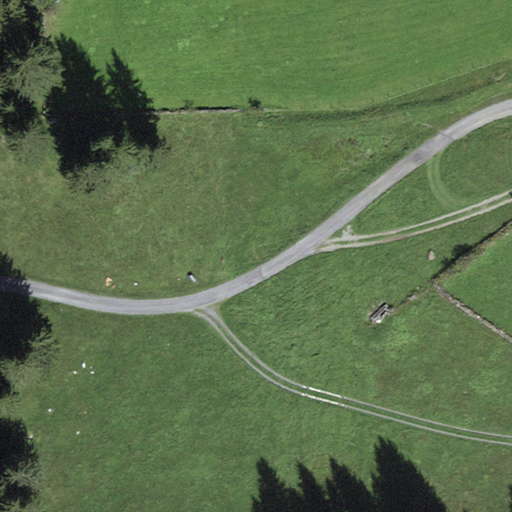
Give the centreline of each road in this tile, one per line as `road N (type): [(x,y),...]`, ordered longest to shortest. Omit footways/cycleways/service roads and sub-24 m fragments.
road 1 (track): [(511,430),(287,391),(197,299)]
road 2 (track): [(511,106),(445,136),(315,239)]
road 3 (track): [(315,239),(419,228),(511,192)]
road 4 (track): [(197,299),(111,309),(0,281)]
road 5 (track): [(315,239),(223,296),(197,299)]
